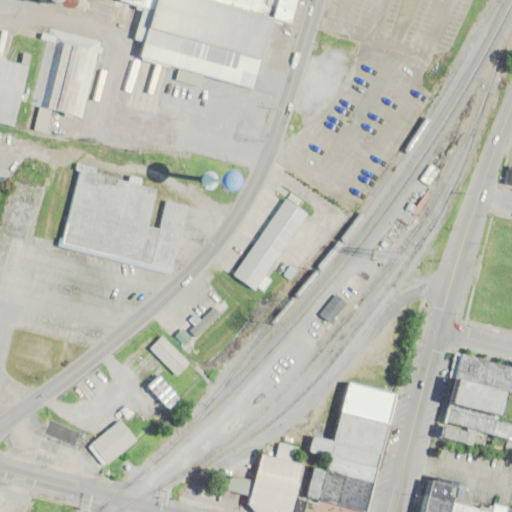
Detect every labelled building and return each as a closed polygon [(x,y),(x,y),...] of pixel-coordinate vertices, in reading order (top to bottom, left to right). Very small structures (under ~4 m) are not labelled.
[(201,75),(198,88),(173,81),(176,68),(140,58),(145,42),(132,38),(142,5),(125,0),(297,0),(291,22),(278,19),(266,60),(260,59),(252,90),(201,75)] [(82,119),(98,41),(39,29),(36,40),(47,43),(29,131),(41,133),(46,112),(82,119)] [(0,62),(27,69),(13,127),(0,123),(0,62)] [(501,185),(511,187),(511,167),(506,166),(501,185)] [(165,201),(186,206),(169,271),(148,266),(135,262),(63,244),(81,172),(126,183),(128,176),(140,180),(138,186),(154,190),(145,226),(157,229),(165,201)] [(284,201),(304,214),(252,290),(232,277),(284,201)] [(344,305),(333,295),(316,316),(327,325),(344,305)] [(229,306),(221,298),(187,331),(195,339),(229,306)] [(175,377),(188,365),(160,337),(147,349),(175,377)] [(511,369),(449,357),(439,405),(432,437),(471,446),(474,433),(511,441),(511,423),(494,419),(499,393),(511,396),(511,369)] [(311,437),(331,442),(346,384),(395,397),(366,511),(298,511),(309,469),(323,472),(326,461),(306,455),(311,437)] [(87,446),(104,466),(133,440),(117,421),(87,446)] [(254,511),(250,506),(262,457),(271,460),(274,446),(293,451),(289,464),(301,467),(289,511),(254,511)] [(475,509),(475,511),(412,511),(421,480),(452,488),(449,502),(475,509)]
